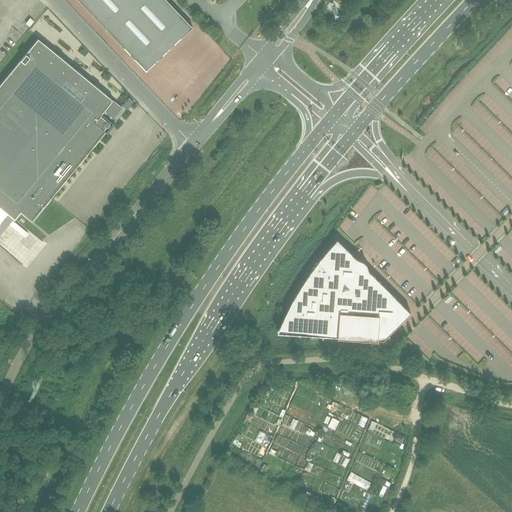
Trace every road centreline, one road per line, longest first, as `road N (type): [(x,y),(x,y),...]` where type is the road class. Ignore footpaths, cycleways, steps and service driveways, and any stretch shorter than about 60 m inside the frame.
road 1 (primary): [(109,511),(198,349),(348,139)]
road 2 (residential): [(170,511),(239,387),(265,366),(382,365),(511,406)]
road 3 (primary): [(299,156),(134,402),(78,511)]
road 4 (unclassified): [(193,142),(46,319),(0,400)]
road 5 (unclassified): [(193,142),(54,0)]
road 6 (primary): [(355,131),(474,0)]
